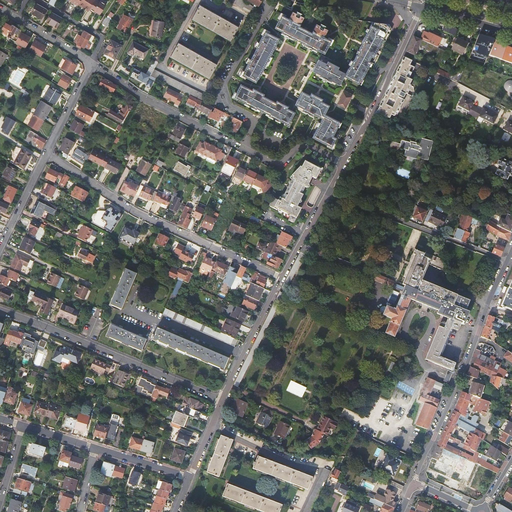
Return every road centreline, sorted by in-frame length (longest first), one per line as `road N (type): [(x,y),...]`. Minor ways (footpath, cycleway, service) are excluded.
road 1 (residential): [(342,163),(309,147),(275,163),(91,63)]
road 2 (residential): [(46,153),(135,212),(281,277)]
road 3 (residential): [(0,309),(220,401)]
road 4 (residential): [(506,261),(414,481)]
road 5 (residential): [(506,261),(328,192)]
road 6 (residential): [(423,1),(342,163)]
road 7 (residential): [(281,277),(220,401)]
